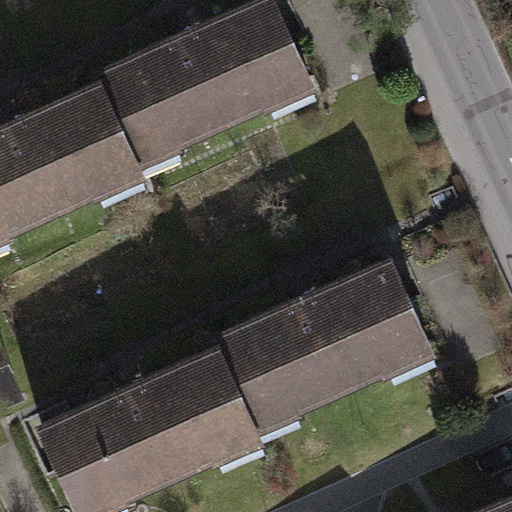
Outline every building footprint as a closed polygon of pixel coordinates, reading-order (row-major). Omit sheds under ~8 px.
[(234,0),(102,59),(106,68),(147,160),(324,81),(287,0),(234,0)] [(106,68),(0,117),(0,234),(150,165),(147,160),(106,68)] [(211,324),(215,333),(256,425),(431,347),(386,246),(211,324)] [(116,377),(29,416),(72,511),(258,428),(256,425),(215,333),(116,377)] [(511,511),(511,488),(461,511),(511,511)]
